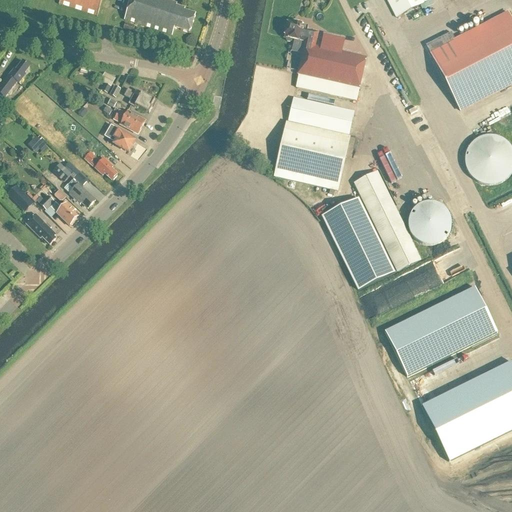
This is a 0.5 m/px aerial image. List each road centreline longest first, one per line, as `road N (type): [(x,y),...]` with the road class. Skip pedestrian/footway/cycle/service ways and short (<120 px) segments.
road 1 (tertiary): [(0,317),(138,181),(173,138),(202,81)]
road 2 (residential): [(0,33),(202,81)]
